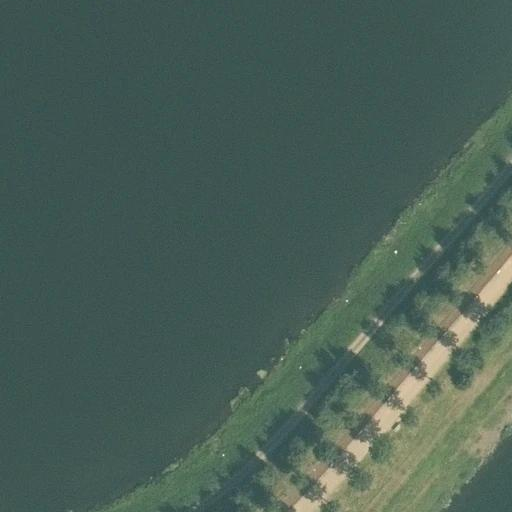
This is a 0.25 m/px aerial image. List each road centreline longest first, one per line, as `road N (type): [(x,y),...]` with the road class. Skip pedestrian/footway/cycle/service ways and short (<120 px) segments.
road 1 (track): [(196,511),(283,437),(511,163)]
road 2 (track): [(511,265),(295,511)]
